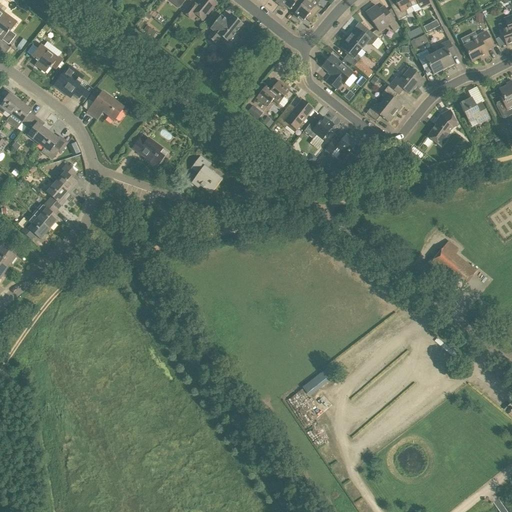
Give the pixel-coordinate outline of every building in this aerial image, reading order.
[(217,3),(212,0),(201,0),(197,6),(192,2),(183,13),(192,20),(196,15),(203,20),(217,3)] [(283,0),(280,5),(284,9),(286,6),(290,10),(292,8),(297,11),(304,2),(305,0),(283,0)] [(304,2),(297,11),(293,16),(297,20),(299,17),(304,21),(306,19),(310,23),(321,10),(316,6),(317,4),(313,1),(313,0),(305,0),(304,2)] [(412,7),(408,0),(394,0),(397,3),(391,6),(399,21),(407,17),(408,14),(406,11),(412,7)] [(428,0),(408,0),(412,7),(414,11),(420,8),(422,9),(431,4),(428,0)] [(385,7),(380,10),(377,6),(366,14),(379,32),(389,25),(390,26),(396,22),(385,7)] [(3,40),(10,31),(11,31),(17,23),(0,9),(0,39),(2,41),(3,40)] [(244,25),(232,16),(228,21),(221,16),(210,29),(213,31),(208,38),(215,44),(221,37),(228,44),(244,25)] [(511,16),(504,19),(507,27),(501,30),(507,47),(511,44),(511,16)] [(432,23),(435,29),(440,26),(437,21),(432,23)] [(51,29),(46,25),(43,30),(48,34),(51,29)] [(151,36),(155,31),(148,26),(144,30),(151,36)] [(378,38),(368,30),(364,35),(357,28),(354,32),(353,31),(347,37),(362,50),(367,44),(369,46),(372,45),(377,39),(378,38)] [(409,32),(411,38),(423,33),(421,28),(409,32)] [(11,31),(10,31),(3,40),(9,45),(16,36),(11,31)] [(486,51),(494,47),(486,32),(478,36),(479,39),(465,47),(472,62),(488,54),(486,51)] [(362,50),(347,37),(342,44),(343,45),(340,48),(348,54),(344,59),(348,62),(354,67),(368,79),(374,72),(359,61),(360,60),(360,57),(358,55),(362,50)] [(505,46),(500,37),(495,40),(500,48),(505,46)] [(419,47),(416,39),(410,42),(414,49),(419,47)] [(450,55),(455,53),(449,41),(439,46),(441,51),(436,53),(444,70),(455,65),(450,55)] [(65,60),(60,57),(59,58),(53,54),(42,46),(33,57),(38,62),(35,66),(46,74),(50,68),(51,69),(52,68),(56,71),(65,60)] [(436,53),(430,56),(428,52),(427,52),(427,50),(416,56),(427,77),(431,75),(430,73),(432,72),(434,75),(444,70),(436,53)] [(222,54),(217,60),(222,64),(227,58),(222,54)] [(332,56),(323,67),(332,76),(327,82),(337,90),(342,84),(343,85),(353,73),(345,66),(341,63),(332,56)] [(81,81),(84,77),(70,67),(63,77),(62,76),(54,86),(67,96),(70,92),(79,99),(82,96),(86,99),(93,91),(88,86),(85,90),(80,86),(83,82),(81,81)] [(422,80),(424,81),(410,69),(400,81),(397,78),(389,87),(398,94),(399,95),(403,90),(410,95),(422,80)] [(284,98),(290,90),(279,82),(271,92),(265,88),(257,98),(268,107),(273,100),(279,104),(279,106),(282,108),(283,108),(288,103),(287,101),(284,98)] [(511,86),(511,87),(510,85),(499,90),(502,96),(500,97),(502,101),(497,103),(496,105),(502,118),(505,118),(510,116),(510,114),(507,107),(511,104),(511,86)] [(398,94),(389,87),(388,87),(382,94),(383,98),(385,99),(382,103),(395,114),(397,112),(398,113),(402,108),(401,107),(402,105),(394,99),(398,94)] [(103,93),(100,96),(95,92),(89,99),(95,104),(88,113),(98,120),(104,112),(115,121),(124,109),(103,93)] [(21,103),(10,94),(6,100),(1,96),(0,96),(0,111),(3,114),(5,111),(11,115),(21,103)] [(479,125),(491,119),(484,106),(478,109),(472,98),(460,105),(469,123),(476,119),(479,125)] [(314,109),(302,100),(293,112),(289,108),(284,115),(278,122),(285,128),(287,127),(295,133),(314,109)] [(22,123),(27,127),(35,117),(30,113),(32,111),(21,103),(11,115),(6,122),(17,130),(22,123)] [(382,103),(378,107),(376,106),(373,106),(367,114),(377,121),(380,117),(388,123),(390,121),(391,122),(394,117),(393,117),(395,114),(382,103)] [(253,116),(258,120),(262,114),(258,110),(253,116)] [(453,128),(458,126),(450,111),(441,115),(438,119),(440,121),(428,137),(442,148),(449,139),(447,137),(453,128)] [(38,144),(48,132),(42,127),(45,124),(35,117),(27,127),(23,133),(38,144)] [(268,117),(263,123),(269,128),(274,122),(268,117)] [(334,126),(324,117),(320,122),(315,118),(304,132),(314,139),(317,136),(322,140),(334,126)] [(60,154),(66,148),(58,142),(59,140),(48,132),(38,144),(45,149),(43,152),(52,159),(58,152),(60,154)] [(357,144),(348,136),(346,135),(339,145),(333,140),(325,150),(331,155),(335,150),(340,154),(337,158),(342,162),(349,153),(353,156),(355,156),(360,151),(359,148),(356,145),(357,144)] [(163,150),(148,139),(147,140),(142,136),(132,149),(145,158),(144,160),(156,169),(165,158),(160,154),(163,150)] [(468,143),(464,150),(472,155),(476,148),(468,143)] [(313,155),(309,160),(313,164),(317,159),(313,155)] [(192,184),(199,188),(200,186),(211,194),(222,180),(209,170),(213,165),(200,156),(191,169),(199,174),(197,177),(192,184)] [(56,182),(68,193),(77,183),(72,179),(76,174),(67,165),(59,174),(61,176),(56,182)] [(68,193),(56,182),(47,193),(52,197),(48,202),(58,210),(66,202),(63,199),(68,193)] [(14,198),(18,192),(14,188),(10,194),(14,198)] [(33,215),(50,230),(59,220),(54,215),(58,210),(48,202),(44,206),(42,204),(33,215)] [(50,230),(33,215),(27,221),(29,223),(22,232),(31,240),(36,236),(41,240),(50,230)] [(11,253),(14,248),(3,240),(0,244),(0,262),(7,268),(9,264),(11,265),(16,257),(11,253)] [(430,266),(431,265),(440,272),(439,273),(440,273),(449,280),(448,280),(449,281),(449,280),(461,290),(461,291),(477,271),(476,271),(464,262),(465,261),(464,261),(455,254),(459,249),(458,249),(454,254),(446,247),(446,246),(445,246),(430,265),(430,266)] [(302,387),(310,397),(335,377),(327,367),(302,387)]
